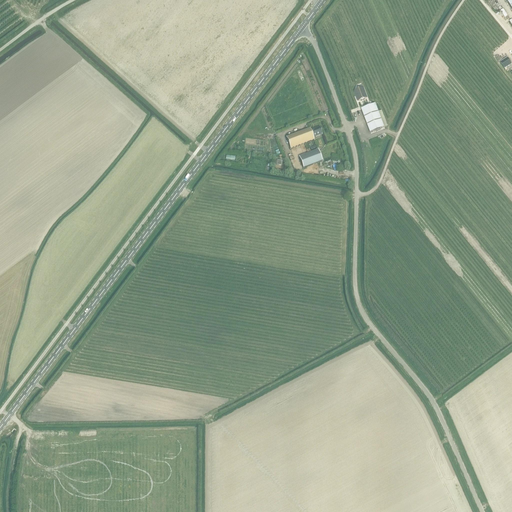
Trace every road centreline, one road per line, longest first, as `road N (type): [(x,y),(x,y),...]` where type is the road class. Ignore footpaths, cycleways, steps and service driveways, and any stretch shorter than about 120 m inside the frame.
road 1 (unclassified): [(483,511),(430,395),(359,306),(356,153),(314,44),(300,28)]
road 2 (secondary): [(0,428),(300,28)]
